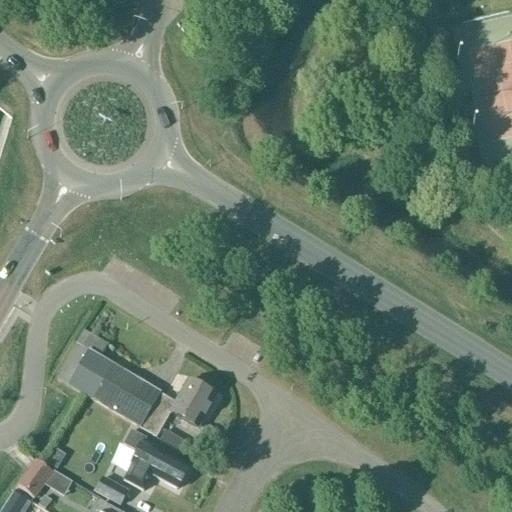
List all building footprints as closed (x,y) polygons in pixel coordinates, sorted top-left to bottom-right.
[(170,414),(175,405),(93,357),(102,343),(84,333),(60,373),(61,374),(57,382),(156,439),(171,414),(170,414)] [(187,383),(175,405),(170,414),(171,414),(199,429),(215,399),(187,383)] [(132,467),(123,483),(143,494),(151,478),(176,491),(188,470),(142,446),(145,441),(133,435),(125,450),(136,455),(130,466),(132,467)] [(70,488),(36,464),(17,490),(33,501),(45,485),(63,498),(70,488)] [(103,478),(95,492),(119,506),(127,492),(103,478)] [(4,506),(13,511),(24,511),(29,505),(11,494),(4,506)]
